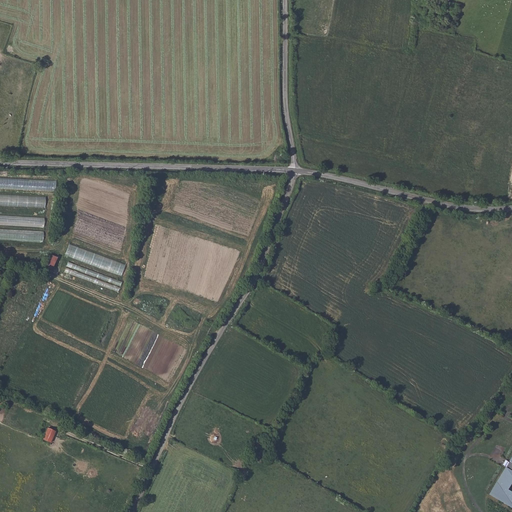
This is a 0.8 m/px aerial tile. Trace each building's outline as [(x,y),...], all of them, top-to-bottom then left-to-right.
[(56,181),(0,177),(0,187),(55,190),(56,181)] [(48,196),(0,193),(0,204),(47,207),(48,196)] [(0,238),(45,241),(46,231),(0,228),(0,238)] [(69,243),(65,255),(122,275),(126,263),(69,243)] [(58,258),(51,255),(45,269),(52,272),(58,258)] [(68,263),(67,266),(85,271),(86,267),(68,263)] [(49,428),(44,439),(52,443),(56,432),(49,428)] [(511,454),(508,461),(510,462),(506,468),(504,467),(488,494),(511,508),(511,454)]
